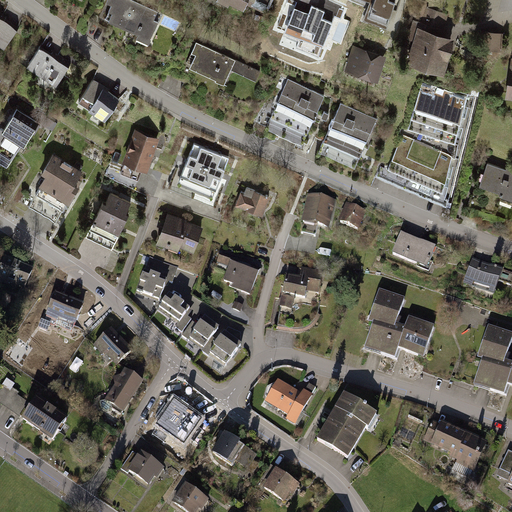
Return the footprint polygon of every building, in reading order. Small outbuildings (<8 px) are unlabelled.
[(115,16),(111,25),(142,38),(140,41),(150,46),(159,24),(154,22),(159,13),(129,0),(111,0),(110,5),(114,7),(111,14),(115,16)] [(222,0),(222,2),(247,13),(252,1),(258,3),(259,0),(222,0)] [(297,0),(285,32),(291,34),(289,38),(299,41),(296,48),(319,56),(335,15),(297,0)] [(397,0),(361,0),(372,4),(365,20),(387,28),(397,0)] [(430,10),(425,25),(413,21),(406,39),(416,43),(409,63),(445,76),(457,42),(442,36),(449,17),(430,10)] [(0,18),(0,43),(5,47),(17,29),(0,18)] [(506,38),(483,35),(481,51),(504,53),(506,38)] [(198,56),(192,70),(228,85),(234,72),(258,82),(262,73),(198,45),(194,54),(198,56)] [(353,46),(345,70),(380,82),(388,59),(353,46)] [(45,48),(30,68),(61,91),(76,71),(45,48)] [(108,121),(122,100),(93,81),(79,102),(108,121)] [(326,98),(287,81),(268,123),(307,140),(326,98)] [(467,97),(421,84),(407,129),(454,143),(467,97)] [(378,118),(341,104),(324,146),(361,160),(378,118)] [(15,115),(0,138),(0,161),(9,168),(35,128),(15,115)] [(159,137),(134,130),(124,165),(150,172),(159,137)] [(404,134),(389,169),(444,191),(458,155),(404,134)] [(227,156),(192,142),(176,183),(211,197),(227,156)] [(53,163),(37,196),(70,211),(85,178),(53,163)] [(511,173),(491,165),(481,190),(511,201),(511,173)] [(113,194),(95,230),(117,241),(130,215),(127,214),(132,204),(113,194)] [(247,194),(241,209),(267,220),(273,205),(247,194)] [(309,196),(303,221),(329,227),(335,202),(309,196)] [(346,203),(338,220),(361,230),(368,212),(346,203)] [(165,229),(158,246),(181,255),(183,251),(194,255),(204,231),(180,221),(175,233),(165,229)] [(400,234),(392,251),(429,267),(437,250),(400,234)] [(469,270),(465,284),(472,286),(490,293),(495,294),(499,280),(503,269),(473,258),(469,270)] [(6,259),(0,274),(0,283),(24,293),(33,270),(6,259)] [(236,265),(227,284),(250,295),(260,276),(236,265)] [(166,281),(142,272),(134,293),(158,302),(166,281)] [(288,279),(283,304),(303,308),(305,297),(314,298),(318,276),(305,274),(304,282),(288,279)] [(56,292),(47,311),(75,324),(84,305),(56,292)] [(188,310),(168,294),(158,308),(178,323),(188,310)] [(407,302),(382,294),(371,325),(378,327),(370,351),(400,362),(404,352),(425,359),(435,329),(410,320),(405,334),(397,332),(407,302)] [(203,318),(188,339),(202,350),(218,329),(203,318)] [(111,328),(93,346),(102,355),(104,353),(117,367),(133,351),(111,328)] [(487,364),(479,388),(508,399),(511,389),(511,369),(505,367),(511,347),(511,336),(491,329),(479,361),(487,364)] [(241,346),(223,333),(208,355),(225,367),(241,346)] [(115,385),(105,400),(123,412),(143,381),(125,369),(121,375),(113,377),(115,385)] [(267,387),(266,397),(268,398),(266,402),(289,416),(287,419),(295,424),(317,388),(309,383),(305,390),(304,390),(302,393),(279,379),(277,383),(267,387)] [(5,384),(0,390),(0,403),(21,417),(30,404),(17,395),(18,393),(5,384)] [(344,395),(318,439),(347,456),(365,426),(368,427),(376,414),(344,395)] [(38,397),(23,419),(51,439),(66,417),(38,397)] [(157,423),(185,442),(202,416),(174,397),(157,423)] [(442,426),(431,449),(476,471),(487,448),(442,426)] [(224,433),(219,430),(211,442),(216,445),(224,433)] [(216,445),(212,452),(233,466),(236,461),(248,469),(257,455),(240,444),(241,443),(225,432),(224,433),(216,445)] [(132,471),(155,488),(169,469),(146,452),(132,471)] [(276,469),(270,465),(261,478),(267,482),(276,469)] [(262,488),(285,504),(299,485),(276,469),(267,482),(262,488)] [(177,506),(185,511),(207,511),(214,503),(191,487),(177,506)]
